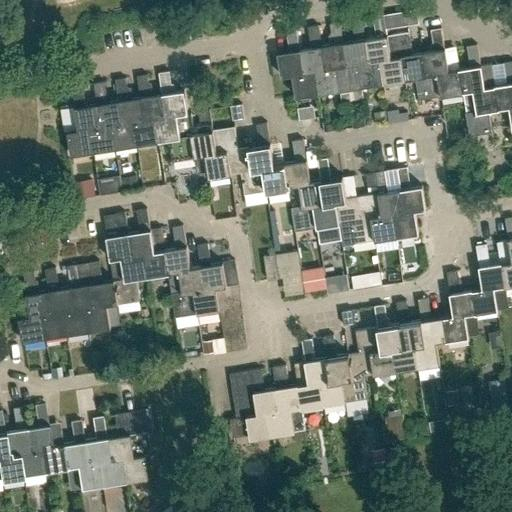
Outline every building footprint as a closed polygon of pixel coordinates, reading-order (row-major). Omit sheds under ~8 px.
[(383,14),(386,27),(419,21),(417,8),(383,14)] [(387,34),(386,27),(383,14),(373,15),(377,36),(365,38),(369,61),(379,59),(383,82),(405,79),(401,55),(391,57),(387,34)] [(369,61),(365,38),(362,17),(352,19),(354,32),(355,39),(344,41),(347,64),(358,62),(362,85),(383,82),(379,59),(369,61)] [(347,64),(344,41),(343,41),(342,34),(340,21),(330,23),(333,43),(322,45),(325,67),(336,66),(340,89),(362,85),(358,62),(347,64)] [(325,67),(322,45),(321,37),(318,24),(308,26),(310,39),(311,46),(300,48),(304,71),(314,69),(318,92),(340,89),(336,66),(325,67)] [(463,92),(459,68),(449,70),(445,47),(444,47),(443,40),(441,27),(431,28),(433,42),(435,49),(422,51),(426,74),(438,72),(441,95),(463,92)] [(304,71),(300,48),(299,48),(298,41),(299,41),(297,28),(286,30),(288,43),(289,43),(290,50),(278,52),(281,75),(292,73),(296,96),(318,92),(314,69),(304,71)] [(426,74),(422,51),(412,52),(409,31),(387,34),(391,57),(401,55),(405,79),(415,77),(419,98),(441,95),(438,72),(426,74)] [(486,86),(482,64),(481,64),(480,57),(478,44),(468,45),(471,66),(459,68),(463,92),(464,91),(463,90),(473,89),(476,110),(466,111),(469,135),(492,131),(489,109),(499,108),(495,83),(495,84),(494,84),(494,85),(486,86)] [(511,60),(504,62),(507,82),(495,83),(499,108),(500,108),(500,107),(509,105),(511,122),(511,60)] [(494,84),(495,84),(492,63),(482,64),(486,86),(494,85),(494,84)] [(178,114),(188,112),(185,89),(173,91),(169,70),(159,72),(163,92),(166,116),(155,117),(159,140),(169,139),(173,160),(195,156),(191,132),(191,133),(181,135),(178,114)] [(166,116),(163,92),(151,94),(148,74),(138,75),(141,96),(145,119),(133,121),(137,144),(159,140),(155,117),(166,116)] [(145,119),(141,96),(130,98),(126,77),(116,79),(120,99),(119,99),(123,123),(112,125),(115,147),(137,144),(133,121),(145,119)] [(123,123),(119,99),(108,101),(104,81),(95,82),(98,103),(101,126),(90,128),(94,151),(115,147),(112,125),(123,123)] [(101,126),(98,103),(86,104),(83,84),(72,86),(76,106),(75,106),(78,129),(68,130),(72,154),(94,151),(90,128),(101,126)] [(234,118),(245,117),(242,103),(231,105),(234,118)] [(217,151),(213,129),(212,129),(211,122),(212,122),(209,108),(199,110),(201,123),(193,124),(191,112),(188,112),(178,114),(181,135),(191,133),(191,132),(195,156),(196,156),(205,154),(209,176),(231,173),(227,150),(217,151)] [(288,186),(285,162),(275,164),(271,143),(270,134),(268,121),(257,123),(259,136),(261,143),(249,145),(252,168),(263,166),(266,190),(288,186)] [(252,168),(249,145),(239,146),(235,125),(213,129),(217,151),(227,150),(231,173),(241,171),(244,193),(266,190),(263,166),(252,168)] [(322,178),(321,178),(310,180),(307,158),(306,158),(303,138),(293,139),(297,159),(284,161),(285,162),(288,186),(289,186),(289,185),(299,184),(302,204),(291,206),(295,229),(317,226),(313,203),(325,201),(322,178)] [(325,201),(313,203),(317,226),(319,242),(342,238),(335,199),(347,197),(347,196),(343,176),(343,174),(342,175),(331,176),(330,168),(328,157),(328,156),(318,157),(318,158),(320,170),(321,178),(322,178),(325,201)] [(393,212),(397,236),(419,232),(415,209),(426,208),(423,184),(410,186),(409,179),(410,179),(408,166),(397,167),(399,181),(401,188),(400,188),(404,211),(393,212)] [(404,211),(400,188),(389,189),(386,169),(376,171),(379,191),(379,192),(382,214),(371,216),(375,239),(397,236),(393,212),(404,211)] [(347,197),(335,199),(342,238),(343,244),(375,239),(371,216),(382,214),(379,192),(379,191),(376,171),(366,172),(369,192),(357,195),(356,188),(353,175),(353,174),(343,176),(347,196),(347,197)] [(105,193),(127,190),(124,174),(103,176),(105,193)] [(155,251),(151,228),(148,208),(137,209),(140,229),(129,231),(133,254),(143,253),(147,276),(169,272),(165,249),(155,251)] [(106,235),(110,258),(111,258),(121,256),(124,277),(115,278),(114,278),(118,303),(140,299),(137,277),(147,276),(143,253),(133,254),(129,231),(128,231),(128,224),(125,211),(115,212),(117,226),(118,233),(106,235)] [(508,239),(497,241),(500,261),(501,261),(505,285),(511,284),(511,215),(505,217),(505,218),(507,230),(508,237),(508,239)] [(171,292),(175,316),(197,312),(193,289),(204,287),(201,264),(190,266),(184,224),(173,226),(176,246),(165,248),(165,249),(169,272),(169,271),(178,270),(182,290),(171,292)] [(165,249),(165,248),(161,226),(151,228),(155,251),(165,249)] [(193,289),(197,312),(219,309),(219,308),(218,297),(216,286),(227,284),(223,260),(211,262),(208,242),(198,244),(201,264),(204,287),(193,289)] [(504,285),(505,285),(501,261),(500,261),(489,263),(486,242),(476,244),(479,264),(478,264),(479,266),(482,287),(473,289),(472,288),(476,313),(498,309),(495,286),(504,285)] [(114,278),(115,278),(124,277),(121,256),(111,258),(114,278)] [(92,274),(93,281),(92,281),(96,305),(85,307),(88,329),(111,326),(107,303),(117,302),(117,303),(118,303),(114,278),(103,280),(100,259),(89,261),(92,274)] [(96,305),(92,281),(81,283),(77,263),(68,265),(71,285),(70,285),(74,308),(63,310),(67,333),(88,329),(85,307),(96,305)] [(74,308),(70,285),(59,287),(56,266),(46,268),(49,288),(53,311),(42,313),(45,336),(67,333),(63,310),(74,308)] [(322,266),(301,269),(304,289),(326,286),(322,266)] [(475,312),(475,313),(476,313),(472,288),(460,290),(457,269),(447,271),(450,291),(449,291),(453,314),(443,315),(447,340),(469,336),(465,313),(473,312),(475,312)] [(53,311),(49,288),(38,290),(35,270),(24,272),(27,292),(30,315),(19,316),(23,340),(45,336),(42,313),(53,311)] [(380,271),(369,272),(370,285),(381,283),(380,271)] [(328,292),(343,289),(340,275),(326,277),(328,292)] [(218,297),(240,294),(239,283),(227,284),(216,286),(218,297)] [(219,308),(242,304),(240,294),(218,297),(219,308)] [(446,339),(446,340),(447,340),(443,315),(431,316),(428,296),(418,298),(421,318),(424,342),(414,343),(417,366),(439,363),(436,340),(446,339)] [(392,347),(396,370),(417,366),(414,343),(424,342),(421,318),(410,320),(406,300),(396,301),(399,321),(403,345),(392,347)] [(403,345),(399,321),(388,323),(384,303),(374,305),(378,325),(377,325),(381,348),(371,350),(374,373),(396,370),(392,347),(403,345)] [(221,318),(243,315),(242,304),(219,308),(219,309),(221,318)] [(344,323),(355,321),(353,308),(342,310),(344,323)] [(223,329),(245,326),(243,315),(221,318),(223,329)] [(364,375),(374,373),(371,350),(381,348),(377,325),(355,328),(359,351),(349,352),(352,375),(342,377),(345,400),(367,396),(364,375)] [(225,340),(246,336),(245,326),(223,329),(225,340)] [(352,375),(349,352),(337,354),(334,333),(324,335),(327,355),(326,356),(330,379),(320,380),(323,403),(345,400),(342,377),(352,375)] [(246,336),(225,340),(226,350),(248,347),(246,336)] [(304,359),(304,360),(308,382),(298,383),(298,382),(302,407),(323,403),(320,380),(330,379),(326,356),(316,357),(312,337),(302,339),(305,359),(304,359)] [(294,362),(294,363),(297,382),(298,382),(298,383),(308,382),(304,360),(294,362)] [(280,409),(269,411),(273,434),(294,430),(291,408),(300,406),(301,407),(302,407),(298,382),(297,382),(286,384),(285,377),(289,377),(286,363),(273,365),(275,379),(276,386),(280,409)] [(246,415),(250,437),(273,434),(269,411),(280,409),(276,386),(264,388),(261,367),(251,369),(254,389),(253,389),(257,412),(246,414),(246,415)] [(230,372),(237,416),(246,415),(246,414),(257,412),(253,389),(254,389),(251,369),(230,372)] [(506,377),(488,379),(492,406),(510,404),(506,377)] [(66,467),(62,442),(61,442),(62,443),(52,445),(49,422),(48,422),(45,402),(34,404),(37,424),(27,426),(30,449),(41,447),(44,470),(66,467)] [(30,449),(27,426),(26,426),(25,419),(23,405),(12,407),(15,420),(16,427),(5,429),(8,452),(19,450),(22,474),(24,484),(46,480),(44,470),(41,447),(30,449)] [(300,406),(291,408),(294,430),(305,429),(302,407),(301,407),(300,406)] [(119,457),(123,480),(146,476),(143,455),(152,447),(149,443),(143,408),(114,413),(117,433),(105,435),(109,458),(119,457)] [(8,452),(5,429),(4,429),(3,422),(1,409),(0,409),(0,472),(1,477),(22,474),(19,450),(8,452)] [(109,458),(105,435),(102,415),(92,417),(95,436),(84,438),(87,462),(98,460),(102,483),(123,480),(119,457),(109,458)] [(87,462),(84,438),(80,418),(70,420),(73,440),(62,442),(66,467),(66,466),(76,464),(79,487),(102,483),(98,460),(87,462)] [(296,439),(307,437),(305,429),(294,430),(296,439)]
